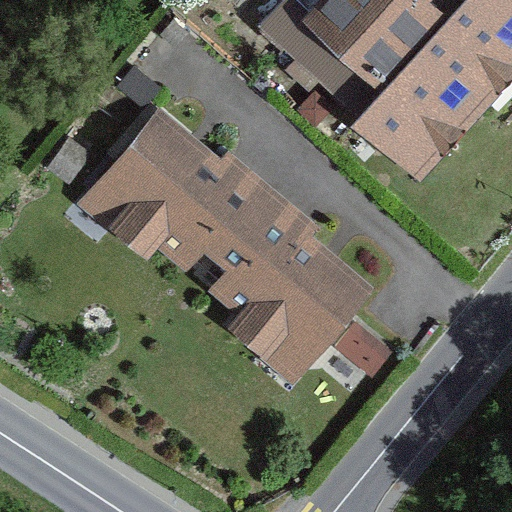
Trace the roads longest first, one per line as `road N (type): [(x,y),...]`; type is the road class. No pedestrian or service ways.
road 1 (residential): [(335,511),(511,297)]
road 2 (tertiary): [(0,432),(122,511)]
